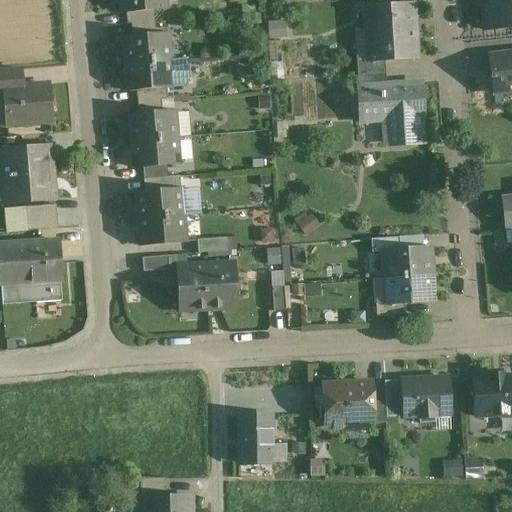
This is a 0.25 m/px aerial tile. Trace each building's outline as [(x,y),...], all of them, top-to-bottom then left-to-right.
[(164,0),(120,0),(121,13),(125,13),(153,11),(165,10),(164,0)] [(511,0),(482,0),(486,30),(511,27),(511,0)] [(412,4),(364,7),(366,35),(372,34),(374,60),(374,62),(384,61),(416,59),(412,4)] [(153,11),(125,13),(126,25),(130,25),(154,23),(153,11)] [(154,23),(130,25),(131,37),(155,35),(154,23)] [(131,37),(123,37),(126,64),(169,60),(167,34),(155,35),(131,37)] [(511,53),(488,56),(492,94),(511,92),(511,53)] [(384,61),(374,62),(374,60),(356,61),(357,76),(385,74),(384,61)] [(169,61),(126,64),(128,91),(136,90),(166,88),(171,87),(169,61)] [(20,70),(0,71),(0,94),(4,94),(4,89),(22,87),(20,70)] [(385,74),(357,76),(358,89),(360,89),(360,88),(386,86),(385,74)] [(386,86),(360,88),(360,89),(362,118),(383,116),(385,144),(421,141),(419,105),(415,105),(414,84),(386,86)] [(22,87),(4,89),(4,94),(7,127),(50,123),(47,85),(22,87)] [(166,88),(136,90),(137,102),(161,100),(167,100),(166,88)] [(161,100),(137,102),(138,114),(162,112),(161,100)] [(138,114),(130,115),(132,142),(176,138),(173,111),(162,112),(138,114)] [(176,138),(132,142),(134,169),(143,168),(165,166),(178,165),(176,138)] [(52,147),(0,151),(0,180),(2,204),(56,200),(52,147)] [(165,166),(143,168),(143,180),(167,178),(165,166)] [(167,178),(143,180),(144,192),(168,190),(167,178)] [(144,192),(136,193),(138,220),(182,216),(180,189),(168,190),(144,192)] [(511,197),(501,198),(504,230),(511,229),(511,197)] [(55,205),(26,208),(27,231),(57,228),(55,205)] [(26,208),(16,209),(18,231),(27,231),(26,208)] [(304,213),(293,221),(305,236),(319,226),(311,214),(307,217),(304,213)] [(182,216),(138,220),(140,246),(184,243),(182,216)] [(226,238),(196,241),(197,254),(227,251),(226,238)] [(399,238),(370,240),(371,253),(383,252),(383,251),(399,250),(399,238)] [(58,242),(0,246),(0,284),(61,280),(58,242)] [(269,283),(289,282),(288,246),(266,247),(266,263),(281,263),(281,271),(269,271),(269,283)] [(399,250),(383,251),(383,252),(385,278),(431,275),(429,248),(399,250)] [(234,264),(205,266),(208,310),(236,308),(234,264)] [(205,266),(177,267),(177,283),(179,283),(179,291),(178,291),(179,311),(208,310),(205,266)] [(431,275),(385,278),(387,304),(403,303),(403,304),(433,302),(431,275)] [(295,282),(295,294),(320,295),(320,283),(295,282)] [(288,287),(273,286),(273,310),(288,311),(288,287)] [(387,304),(375,305),(376,318),(404,316),(403,304),(403,303),(387,304)] [(489,378),(473,379),(475,417),(511,415),(511,376),(503,377),(502,375),(489,376),(489,378)] [(447,378),(401,381),(403,417),(403,418),(418,417),(418,424),(435,423),(434,416),(449,415),(447,378)] [(401,381),(383,382),(385,418),(403,417),(401,381)] [(372,382),(323,385),(326,425),(329,425),(333,429),(342,429),(346,424),(374,423),(372,382)] [(271,445),(270,417),(238,417),(239,464),(286,463),(285,444),(271,445)] [(304,446),(290,446),(290,457),(304,457),(304,446)] [(332,453),(319,453),(319,465),(332,465),(332,453)] [(482,478),(481,456),(462,457),(463,478),(482,478)] [(462,476),(461,459),(441,460),(443,477),(462,476)] [(165,479),(140,479),(140,499),(147,499),(147,498),(165,498),(165,479)] [(165,498),(147,498),(147,499),(146,511),(191,511),(191,498),(165,498)]
